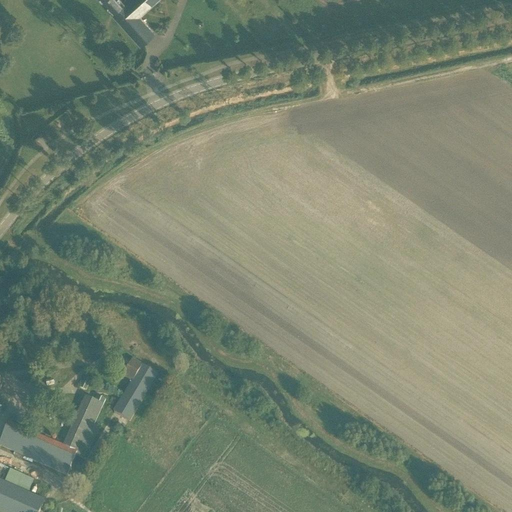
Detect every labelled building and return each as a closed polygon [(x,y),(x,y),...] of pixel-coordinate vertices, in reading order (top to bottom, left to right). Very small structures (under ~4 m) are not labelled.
[(102,0),(113,11),(111,13),(141,45),(154,33),(139,17),(157,0),(124,0),(123,2),(121,0),(102,0)] [(132,382),(134,380),(135,381),(143,367),(132,360),(122,376),(132,382)] [(143,367),(135,381),(134,380),(132,382),(114,413),(130,422),(158,375),(143,367)] [(39,511),(44,501),(0,481),(0,411),(0,412),(4,403),(0,400),(0,390),(3,383),(0,381),(0,511),(39,511)] [(43,395),(36,408),(54,417),(55,414),(62,418),(67,409),(68,408),(43,395)] [(95,401),(85,397),(63,447),(8,423),(0,442),(0,445),(67,476),(76,456),(84,459),(87,451),(89,452),(99,429),(94,426),(106,400),(97,396),(95,401)]
